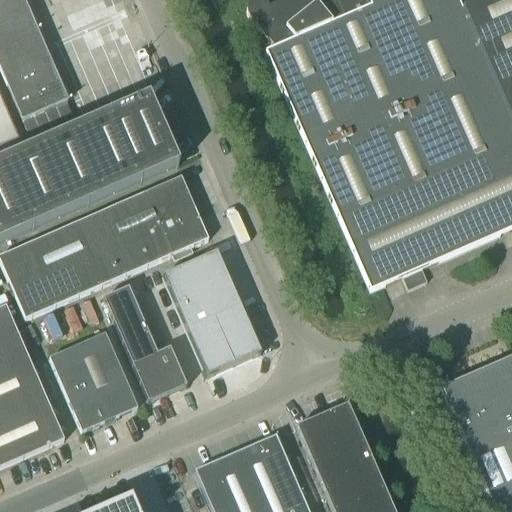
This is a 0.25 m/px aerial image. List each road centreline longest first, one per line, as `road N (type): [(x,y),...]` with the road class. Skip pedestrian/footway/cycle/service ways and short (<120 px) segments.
road 1 (unclassified): [(311,375),(139,0)]
road 2 (unclassified): [(0,510),(311,375)]
road 3 (unclassified): [(311,375),(511,288)]
